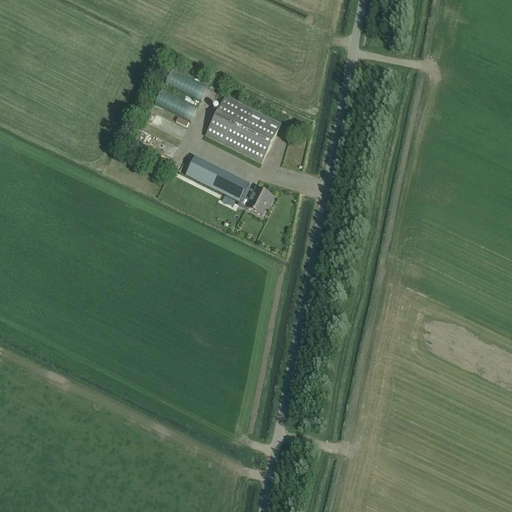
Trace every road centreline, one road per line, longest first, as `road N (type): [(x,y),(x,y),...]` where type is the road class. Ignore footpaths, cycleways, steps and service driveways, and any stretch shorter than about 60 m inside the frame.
road 1 (unclassified): [(256,511),(359,0)]
road 2 (unknown): [(322,185),(199,141),(195,130),(208,102)]
